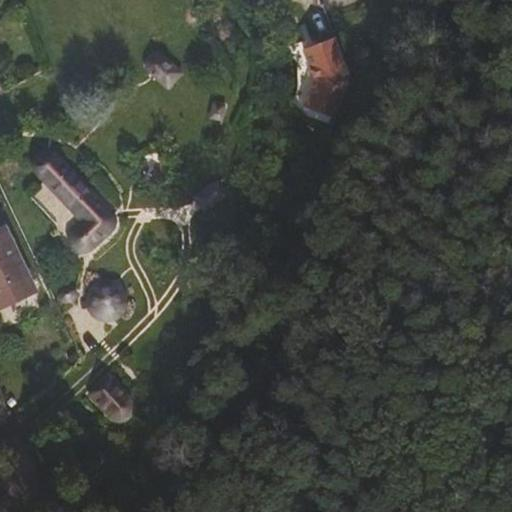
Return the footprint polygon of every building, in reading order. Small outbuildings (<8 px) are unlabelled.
[(326,124),(343,84),(328,43),(299,54),(311,88),(313,101),(309,117),(326,124)] [(155,89),(175,79),(161,52),(155,49),(147,50),(143,57),(143,63),(155,89)] [(295,112),(309,117),(313,101),(311,88),(299,54),(296,55),(306,84),(295,112)] [(117,220),(50,157),(42,155),(34,157),(28,164),(29,174),(31,179),(77,223),(66,234),(65,244),(68,252),(76,255),(84,255),(90,252),(117,220)] [(0,239),(0,308),(27,295),(0,239)] [(114,312),(115,302),(109,293),(101,289),(91,290),(84,296),(81,305),(83,314),(88,320),(96,323),(104,322),(110,319),(114,312)] [(92,382),(82,388),(98,428),(106,424),(108,415),(92,382)] [(98,428),(82,388),(68,395),(84,422),(91,427),(98,428)]
